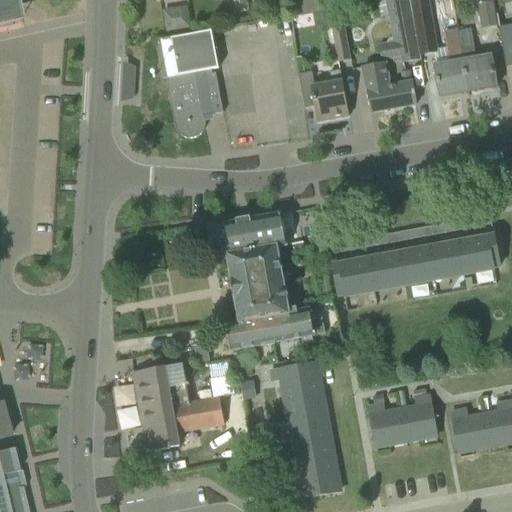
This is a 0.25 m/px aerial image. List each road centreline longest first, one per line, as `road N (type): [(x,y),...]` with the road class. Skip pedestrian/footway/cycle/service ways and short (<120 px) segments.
road 1 (tertiary): [(96,173),(262,181),(511,137)]
road 2 (secondary): [(85,511),(87,309)]
road 3 (secondary): [(96,173),(103,0)]
road 4 (secondary): [(87,309),(96,173)]
